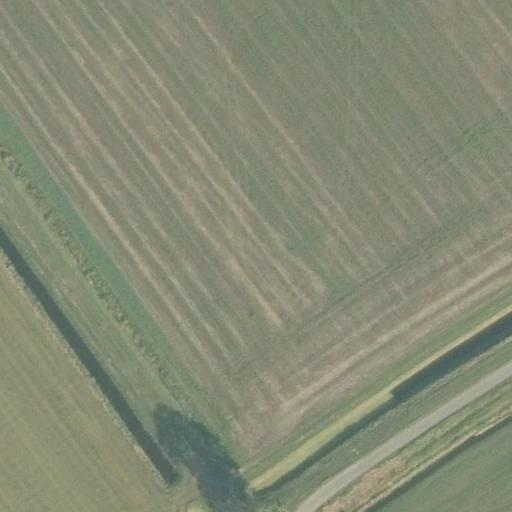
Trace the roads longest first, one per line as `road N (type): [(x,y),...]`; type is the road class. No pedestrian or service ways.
road 1 (track): [(0,180),(233,511)]
road 2 (unclassified): [(297,511),(341,471),(511,372)]
